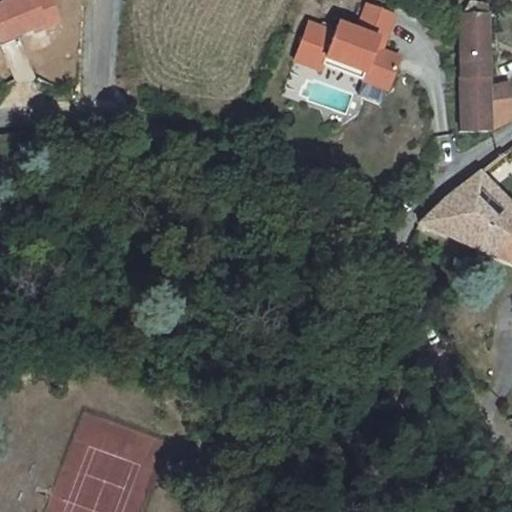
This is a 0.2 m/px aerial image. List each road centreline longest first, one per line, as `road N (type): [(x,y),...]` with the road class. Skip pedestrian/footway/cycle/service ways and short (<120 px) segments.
road 1 (unclassified): [(0,114),(147,128),(386,256)]
road 2 (unclassified): [(386,256),(415,325),(511,450)]
road 3 (residential): [(386,256),(450,175),(511,128)]
